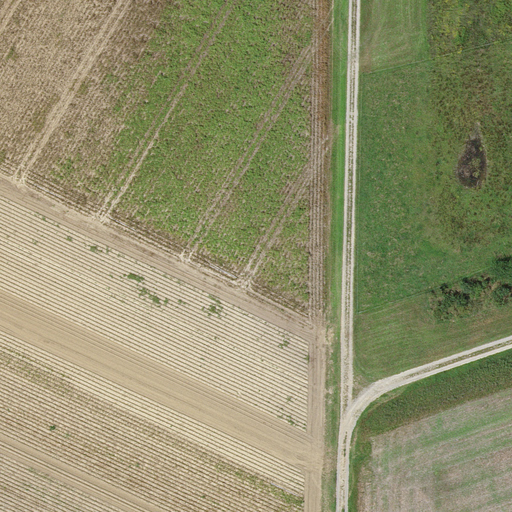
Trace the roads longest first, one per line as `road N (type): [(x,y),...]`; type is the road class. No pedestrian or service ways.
road 1 (track): [(346,440),(355,0)]
road 2 (track): [(511,343),(374,395),(346,440),(345,511)]
